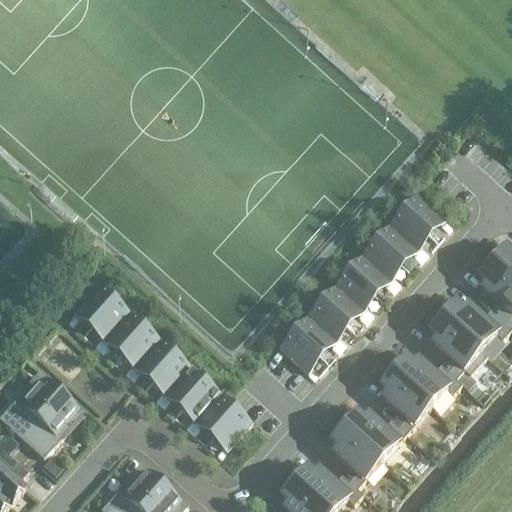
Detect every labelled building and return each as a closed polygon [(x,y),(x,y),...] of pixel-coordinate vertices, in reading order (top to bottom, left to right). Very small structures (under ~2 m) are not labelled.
[(403,217),(428,239),(437,228),(441,232),(446,227),(417,201),(403,217)] [(403,217),(389,232),(418,258),(422,253),(418,250),(428,239),(403,217)] [(389,232),(376,247),(400,269),(410,258),(414,262),(418,258),(389,232)] [(362,262),(391,288),(395,284),(391,280),(400,269),(376,247),(362,262)] [(494,270),(511,286),(511,263),(505,257),(494,270)] [(362,262),(348,277),(373,299),(383,289),(387,292),(391,288),(362,262)] [(484,294),(499,308),(491,317),(511,336),(511,335),(511,286),(494,270),(482,283),(489,289),(484,294)] [(348,277),(334,293),(364,318),(367,314),(363,310),(373,299),(348,277)] [(100,291),(74,320),(79,324),(82,320),(93,330),(116,305),(100,291)] [(334,293),(321,308),(346,330),(356,319),(360,323),(364,318),(334,293)] [(116,305),(93,330),(104,340),(100,344),(105,348),(131,319),(116,305)] [(321,308),(307,323),(336,349),(340,344),(336,341),(346,330),(321,308)] [(444,325),(481,358),(482,357),(497,340),(503,346),(511,336),(491,317),(482,326),(468,313),(463,318),(456,312),(444,325)] [(131,319),(105,348),(109,352),(113,348),(124,357),(146,333),(131,319)] [(307,323),(294,338),(319,360),(328,349),(332,353),(336,349),(307,323)] [(449,378),(456,385),(465,376),(470,382),(488,363),(482,357),(481,358),(444,325),(433,338),(440,344),(435,350),(457,369),(449,378)] [(146,333),(124,357),(134,367),(131,371),(135,375),(161,346),(146,333)] [(294,338),(280,353),(309,379),(313,375),(309,371),(319,360),(294,338)] [(161,346),(135,375),(139,379),(143,375),(154,385),(176,360),(161,346)] [(176,360),(154,385),(165,394),(161,398),(165,402),(191,374),(176,360)] [(396,378),(394,380),(432,413),(447,395),(453,401),(462,391),(456,385),(442,372),(433,382),(418,368),(413,373),(406,367),(405,368),(400,364),(392,374),(396,378)] [(191,374),(165,402),(170,406),(173,402),(184,412),(207,387),(191,374)] [(0,423),(0,424),(22,444),(62,400),(40,380),(0,423)] [(399,433),(407,440),(432,413),(394,380),(383,393),(390,399),(385,404),(407,424),(399,433)] [(191,426),(196,430),(222,401),(207,387),(184,412),(195,422),(191,426)] [(44,464),(84,420),(62,400),(22,444),(44,464)] [(222,401),(196,430),(200,433),(204,429),(215,439),(237,414),(222,401)] [(237,414),(215,439),(225,449),(222,453),(227,457),(252,428),(237,414)] [(345,435),(382,468),(407,440),(399,433),(392,426),(383,436),(368,423),(364,428),(357,422),(345,435)] [(340,454),(336,459),(358,479),(349,488),(357,495),(382,468),(345,435),(333,448),(340,454)] [(0,463),(8,470),(14,464),(0,450),(0,463)] [(8,470),(23,484),(29,477),(14,464),(8,470)] [(0,502),(10,511),(25,496),(0,472),(0,502)] [(145,511),(164,492),(142,472),(105,511),(145,511)] [(297,488),(296,490),(320,511),(342,511),(348,505),(354,511),(363,501),(342,482),(333,491),(319,478),(314,483),(307,477),(306,478),(302,474),(293,484),(297,488)] [(320,511),(296,490),(294,492),(289,488),(281,498),(285,502),(284,503),(291,509),(288,511),(320,511)] [(185,511),(186,511),(164,492),(145,511),(185,511)] [(0,511),(10,511),(0,502),(0,511)]
